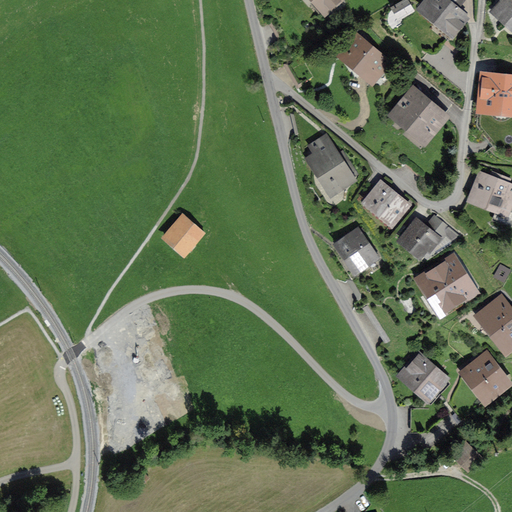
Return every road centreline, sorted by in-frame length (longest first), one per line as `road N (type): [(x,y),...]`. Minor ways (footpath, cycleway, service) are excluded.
road 1 (unclassified): [(267,79),(297,210),(390,407),(391,434),(376,470),(322,511)]
road 2 (residential): [(482,0),(456,198),(446,207),(425,205),(267,79)]
